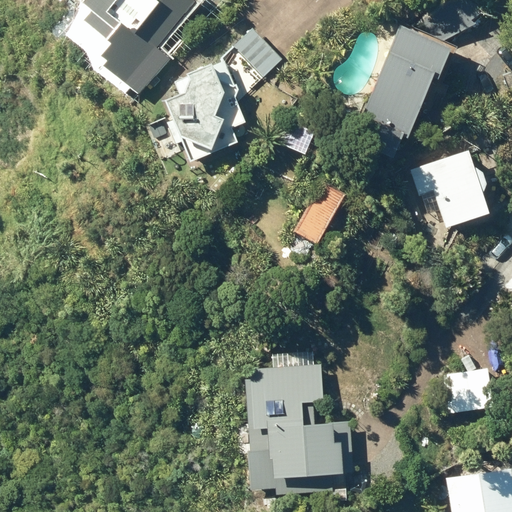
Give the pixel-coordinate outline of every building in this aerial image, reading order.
[(113,62),(145,92),(179,56),(163,42),(201,0),(91,0),(100,7),(85,27),(119,56),(113,62)] [(447,73),(461,45),(448,40),(478,24),(463,0),(436,0),(416,13),(409,26),(371,110),(350,100),(336,130),(358,139),(403,157),(413,134),(415,135),(442,72),(447,73)] [(245,140),(239,126),(253,119),(246,103),(267,80),(235,46),(221,60),(196,70),(197,73),(180,79),(185,92),(174,97),(182,117),(173,121),(181,142),(189,139),(196,160),(245,140)] [(482,163),(477,148),(415,170),(424,194),(438,189),(452,226),(499,210),(492,191),(497,181),(492,169),(482,163)] [(301,230),(324,243),(353,193),(330,179),(301,230)] [(261,228),(257,233),(263,238),(267,234),(261,228)] [(280,487),(281,494),(350,489),(349,472),(358,471),(353,419),(321,422),(319,400),(329,399),(326,362),(255,367),(256,377),(250,378),(252,425),(261,424),(261,431),(254,431),(255,488),(280,487)] [(464,410),(482,407),(498,406),(493,368),(447,374),(453,411),(464,410)] [(482,407),(464,410),(465,419),(483,416),(482,407)] [(474,421),(475,433),(490,431),(489,419),(474,421)] [(511,511),(511,467),(451,476),(456,511),(511,511)]
